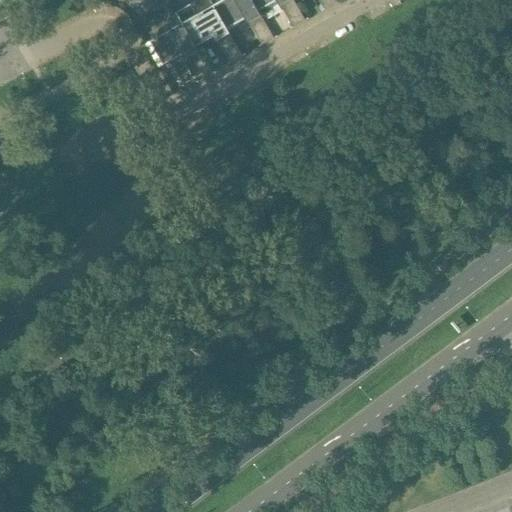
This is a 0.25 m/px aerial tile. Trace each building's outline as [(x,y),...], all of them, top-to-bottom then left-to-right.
[(231,63),(243,56),(227,29),(214,5),(211,0),(201,0),(191,6),(197,15),(183,23),(196,47),(215,36),(231,63)] [(259,11),(252,0),(222,0),(214,5),(227,29),(247,18),(262,45),(274,38),(259,11)] [(306,20),(293,0),(252,0),(259,11),(278,0),(294,27),(306,20)] [(337,2),(335,0),(319,0),(325,9),(337,2)] [(196,47),(183,23),(177,12),(176,13),(177,14),(168,25),(171,30),(150,42),(164,65),(184,54),(200,81),(212,74),(196,47)]
